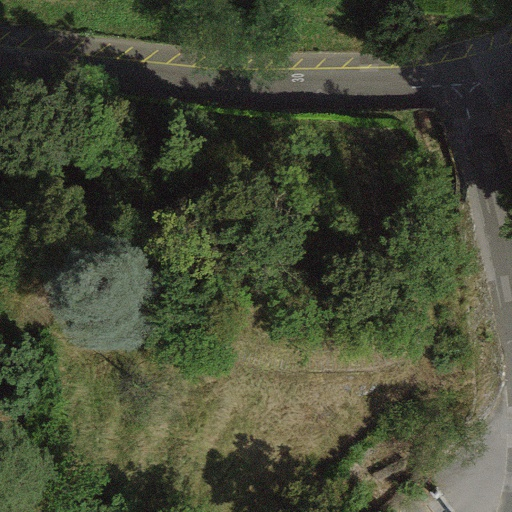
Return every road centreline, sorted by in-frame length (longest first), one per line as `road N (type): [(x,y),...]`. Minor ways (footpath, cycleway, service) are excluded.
road 1 (unclassified): [(0,49),(297,89),(453,81)]
road 2 (unclassified): [(453,81),(511,339)]
